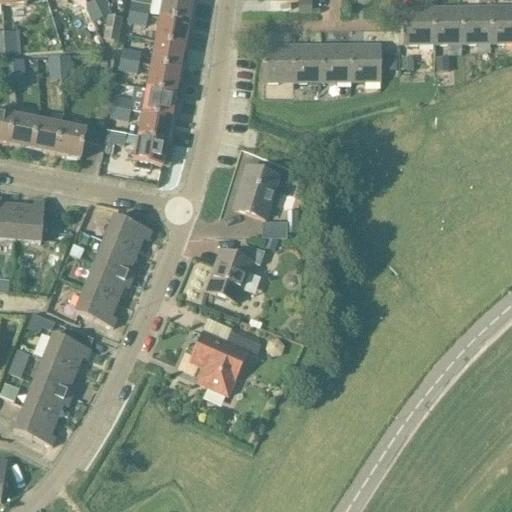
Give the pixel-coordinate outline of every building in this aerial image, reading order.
[(24,0),(0,0),(1,10),(25,8),(24,0)] [(103,20),(107,18),(112,15),(104,0),(100,0),(94,3),(103,20)] [(131,0),(130,3),(128,14),(147,18),(149,9),(151,9),(152,0),(131,0)] [(162,0),(159,20),(189,26),(194,1),(187,0),(162,0)] [(94,3),(84,8),(92,25),(101,21),(103,20),(94,3)] [(298,3),(297,15),(311,15),(311,4),(298,3)] [(511,10),(488,11),(489,50),(511,49),(511,10)] [(460,12),(460,50),(489,50),(488,11),(460,12)] [(403,51),(432,51),(432,12),(403,12),(403,51)] [(432,12),(432,51),(460,50),(460,12),(432,12)] [(147,18),(128,14),(126,26),(145,30),(147,18)] [(121,21),(107,19),(102,42),(117,45),(121,21)] [(159,20),(155,44),(185,50),(189,26),(159,20)] [(46,46),(55,44),(51,27),(41,29),(46,46)] [(3,35),(4,59),(16,58),(14,34),(3,35)] [(185,50),(155,44),(150,68),(181,74),(185,50)] [(378,50),(349,51),(349,87),(379,87),(378,50)] [(121,51),(119,62),(138,66),(140,55),(121,51)] [(292,52),(292,88),(321,88),(320,51),(292,52)] [(320,51),(321,88),(349,87),(349,51),(320,51)] [(263,89),(292,88),(292,52),(262,52),(263,89)] [(396,73),(396,57),(383,57),(382,73),(396,73)] [(70,59),(59,60),(60,83),(72,82),(70,59)] [(60,83),(59,60),(47,61),(49,84),(60,83)] [(400,61),(400,71),(412,71),(412,61),(400,61)] [(12,63),(14,86),(24,85),(23,62),(12,63)] [(138,66),(119,62),(117,74),(136,77),(138,66)] [(1,64),(1,75),(2,87),(14,86),(12,63),(1,64)] [(146,92),(176,97),(181,74),(150,68),(146,92)] [(141,116),(172,121),(176,97),(146,92),(146,93),(134,91),(132,102),(130,113),(141,116)] [(113,99),(111,110),(130,113),(132,102),(113,99)] [(130,113),(111,110),(109,121),(128,125),(130,113)] [(0,147),(6,149),(12,119),(0,116),(0,147)] [(137,139),(167,145),(172,121),(141,116),(137,139)] [(12,119),(6,149),(30,154),(36,123),(12,119)] [(54,158),(60,128),(36,123),(30,154),(54,158)] [(84,133),(60,128),(54,158),(78,163),(84,133)] [(107,134),(106,134),(102,154),(112,156),(113,147),(123,149),(125,138),(125,137),(107,134)] [(163,170),(167,145),(137,139),(132,164),(163,170)] [(246,171),(243,180),(232,213),(265,223),(278,181),(246,171)] [(0,202),(0,243),(13,244),(15,211),(0,209),(0,207),(0,202)] [(15,211),(13,244),(39,246),(42,206),(33,205),(32,212),(15,211)] [(286,242),(286,236),(297,236),(297,213),(286,213),(286,226),(261,226),(261,242),(286,242)] [(103,243),(136,257),(142,241),(148,243),(152,234),(113,219),(103,243)] [(93,267),(132,283),(136,274),(130,272),(136,257),(103,243),(93,267)] [(236,307),(251,266),(259,269),(264,255),(241,247),(236,260),(220,254),(204,295),(236,307)] [(93,267),(84,291),(116,304),(122,290),(129,292),(132,283),(93,267)] [(116,304),(84,291),(74,316),(113,331),(117,322),(110,320),(116,304)] [(55,327),(32,318),(29,326),(52,336),(55,327)] [(226,348),(202,337),(189,367),(204,373),(198,387),(227,400),(246,356),(255,361),(260,349),(231,336),(226,348)] [(43,363),(75,376),(81,360),(87,362),(91,354),(53,338),(43,363)] [(18,352),(13,364),(25,369),(29,357),(18,352)] [(43,363),(33,386),(71,402),(75,393),(69,391),(75,376),(43,363)] [(71,402),(33,386),(24,410),(56,423),(62,408),(68,410),(71,402)] [(0,395),(0,399),(14,405),(18,393),(3,387),(0,395)] [(49,439),(56,423),(24,410),(14,434),(51,450),(55,441),(49,439)]
